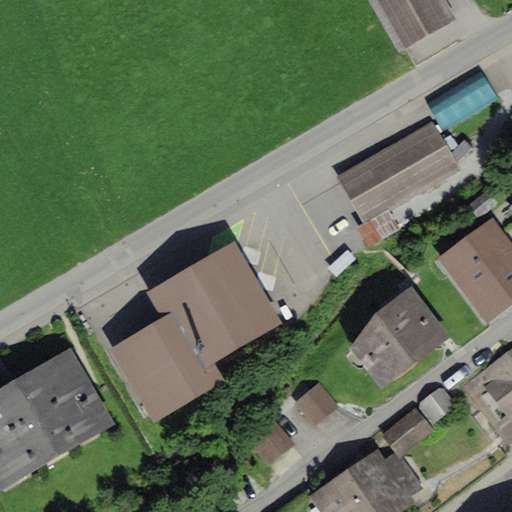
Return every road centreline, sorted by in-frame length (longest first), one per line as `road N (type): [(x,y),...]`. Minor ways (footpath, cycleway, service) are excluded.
road 1 (residential): [(0,331),(511,30)]
road 2 (residential): [(253,511),(511,320)]
